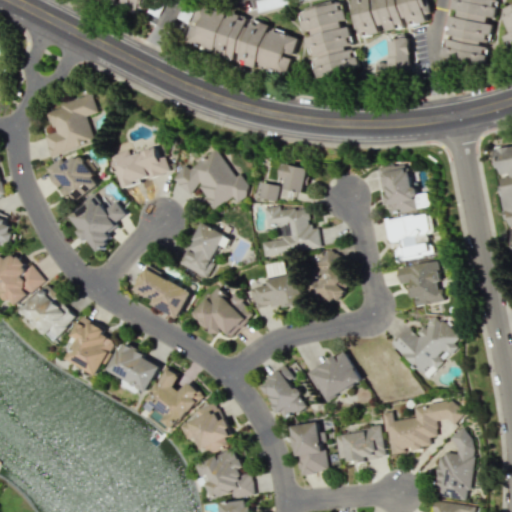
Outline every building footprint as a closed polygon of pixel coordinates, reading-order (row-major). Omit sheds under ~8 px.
[(113,0),(144,9),(146,0),(113,0)] [(353,0),(360,34),(432,22),(428,0),(353,0)] [(485,66),(494,20),(495,20),(498,0),(452,0),(450,11),(446,34),(441,57),(485,66)] [(361,69),(350,22),(348,23),(343,2),(299,12),(305,34),(306,34),(311,58),(312,58),(317,79),(361,69)] [(511,4),(502,8),(510,34),(505,35),(511,54),(511,53),(511,4)] [(188,45),(238,56),(246,17),(197,6),(188,45)] [(258,68),(271,24),(252,19),(239,62),(258,68)] [(287,75),(300,37),(272,28),(259,66),(287,75)] [(388,39),(390,72),(413,71),(411,38),(388,39)] [(96,141),(87,115),(98,112),(93,94),(47,109),(54,132),(44,135),(51,156),(96,141)] [(511,145),(495,148),(501,176),(500,176),(509,227),(511,226),(511,231),(511,232),(511,145)] [(122,187),(171,172),(166,156),(159,158),(156,147),(132,154),(130,149),(113,154),(122,187)] [(213,208),(234,196),(238,202),(253,193),(241,173),(235,176),(219,149),(188,167),(188,166),(175,174),(186,193),(200,185),(213,208)] [(75,202),(101,183),(77,150),(47,172),(58,187),(62,184),(75,202)] [(305,192),(310,168),(284,162),(281,176),(287,178),(285,188),(305,192)] [(382,166),(388,212),(418,208),(417,196),(415,196),(410,163),(382,166)] [(276,201),(280,185),(263,182),(260,197),(276,201)] [(70,215),(97,252),(112,241),(107,235),(120,225),(117,221),(127,214),(117,200),(108,206),(99,193),(70,215)] [(322,249),(319,225),(310,226),(308,207),(283,210),(282,205),(266,207),(268,224),(282,223),(284,238),(263,241),(265,255),(322,249)] [(0,244),(15,238),(9,224),(7,225),(0,206),(0,244)] [(400,259),(432,254),(429,233),(431,233),(428,212),(385,219),(389,242),(397,241),(400,259)] [(180,262),(205,277),(225,246),(227,248),(232,239),(204,222),(180,262)] [(321,290),(335,303),(352,283),(335,269),(343,260),(330,248),(317,263),(323,269),(307,287),(317,295),(321,290)] [(46,280),(33,264),(28,268),(15,251),(6,259),(2,254),(0,255),(0,290),(13,307),(46,280)] [(398,267),(401,283),(410,282),(414,306),(447,301),(445,288),(442,288),(438,260),(398,267)] [(194,289),(146,267),(135,290),(155,299),(152,304),(181,317),(194,289)] [(268,277),(270,284),(258,286),(258,289),(252,290),(253,298),(259,297),(260,304),(273,301),(274,307),(303,302),(298,272),(268,277)] [(79,316),(48,283),(22,308),(53,341),(79,316)] [(255,317),(239,293),(229,299),(223,289),(194,307),(212,337),(226,328),(229,333),(255,317)] [(392,344),(427,377),(463,339),(436,314),(417,334),(409,327),(392,344)] [(72,335),(78,338),(67,357),(98,375),(117,342),(103,334),(106,329),(84,315),(72,335)] [(149,391),(163,363),(124,343),(109,370),(149,391)] [(313,370),(329,399),(363,380),(347,351),(313,370)] [(148,402),(167,412),(162,421),(179,430),(200,390),(188,383),(183,391),(175,387),(181,374),(167,366),(148,402)] [(270,411),(304,411),(304,388),(292,389),(292,370),(270,371),(270,411)] [(391,454),(432,446),(430,437),(439,435),(436,422),(462,418),(458,398),(415,406),(416,416),(395,420),(393,410),(384,412),(391,454)] [(201,416),(184,423),(195,452),(206,448),(208,453),(229,445),(226,437),(232,435),(218,401),(198,409),(201,416)] [(300,474),(331,469),(324,431),(320,432),(318,421),(292,425),(300,474)] [(340,458),(348,457),(349,462),(386,457),(382,426),(337,433),(340,458)] [(439,453),(436,496),(467,498),(467,491),(472,491),(476,432),(457,431),(455,454),(439,453)] [(255,495),(254,480),(252,474),(243,474),(243,465),(237,449),(234,449),(200,462),(200,464),(213,499),(222,496),(233,492),(234,496),(255,495)] [(221,502),(221,511),(251,511),(251,500),(221,502)] [(476,511),(478,505),(435,500),(434,510),(434,511),(476,511)]
